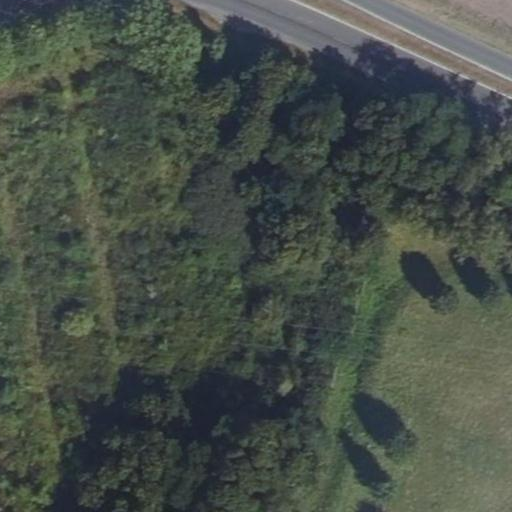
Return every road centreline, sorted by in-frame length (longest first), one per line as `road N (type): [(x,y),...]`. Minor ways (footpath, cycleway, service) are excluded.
road 1 (secondary): [(247,0),(511,119)]
road 2 (secondary): [(511,69),(365,0)]
